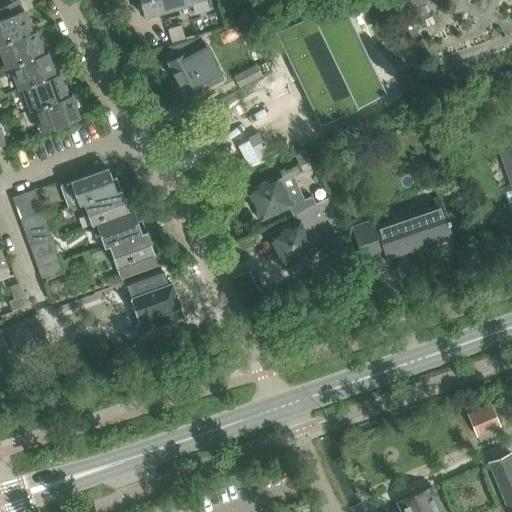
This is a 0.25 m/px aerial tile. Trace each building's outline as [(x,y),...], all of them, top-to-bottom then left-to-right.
[(19,0),(14,0),(0,6),(0,44),(36,31),(32,32),(24,10),(22,10),(19,0)] [(139,0),(144,17),(192,3),(203,0),(139,0)] [(181,25),(168,29),(172,42),(185,38),(181,25)] [(0,51),(6,67),(10,66),(44,53),(36,31),(0,44),(0,51)] [(175,58),(168,62),(183,91),(185,95),(202,85),(204,85),(206,88),(221,80),(220,79),(219,79),(212,66),(217,64),(216,63),(215,63),(206,47),(208,47),(207,46),(205,47),(204,45),(203,44),(199,35),(169,45),(175,58)] [(337,40),(309,87),(367,87),(337,40)] [(18,89),(22,87),(56,75),(48,52),(44,53),(10,66),(18,89)] [(256,64),(234,75),(240,88),(262,77),(256,64)] [(56,75),(22,87),(31,110),(34,109),(68,96),(61,74),(56,75)] [(42,132),(80,118),(72,95),(68,96),(34,109),(42,132)] [(511,146),(501,150),(511,183),(503,187),(511,210),(511,209),(511,146)] [(298,164),(246,188),(253,204),(297,184),(294,176),(303,171),(300,165),(310,160),(306,151),(294,157),(298,164)] [(68,207),(79,204),(120,188),(116,190),(108,167),(60,185),(68,207)] [(312,195),(304,199),(297,184),(253,204),(261,220),(289,207),(293,214),(296,213),(327,198),(327,197),(315,203),(312,195)] [(81,211),(86,209),(91,225),(133,209),(128,211),(120,188),(79,204),(81,211)] [(35,189),(12,197),(17,208),(39,200),(35,189)] [(300,220),(268,235),(275,251),(338,222),(327,198),(296,213),(300,220)] [(439,198),(433,200),(435,205),(377,225),(375,219),(351,227),(361,256),(383,249),(387,259),(453,237),(439,198)] [(21,220),(43,212),(39,200),(17,208),(21,220)] [(94,232),(98,230),(104,245),(141,231),(133,209),(91,225),(94,232)] [(47,223),(43,212),(21,220),(25,231),(47,223)] [(331,257),(351,248),(338,222),(275,251),(283,267),(326,247),(331,257)] [(53,239),(47,223),(25,231),(30,247),(53,239)] [(146,230),(142,232),(141,231),(104,245),(107,253),(111,251),(121,278),(163,263),(158,251),(154,252),(146,230)] [(53,239),(30,247),(34,258),(57,250),(53,239)] [(38,269),(61,261),(57,250),(34,258),(38,269)] [(43,281),(65,272),(61,261),(38,269),(43,281)] [(166,279),(165,274),(164,272),(144,279),(127,285),(127,287),(131,298),(130,298),(138,320),(139,319),(143,331),(184,317),(186,316),(178,295),(177,295),(176,294),(172,283),(168,285),(166,279)] [(22,296),(23,296),(18,284),(9,287),(14,299),(9,301),(13,311),(26,306),(22,296)] [(490,405),(469,415),(478,437),(500,428),(490,405)] [(489,464),(509,511),(511,511),(511,457),(511,455),(489,464)] [(401,511),(442,511),(432,487),(397,501),(401,511)]
